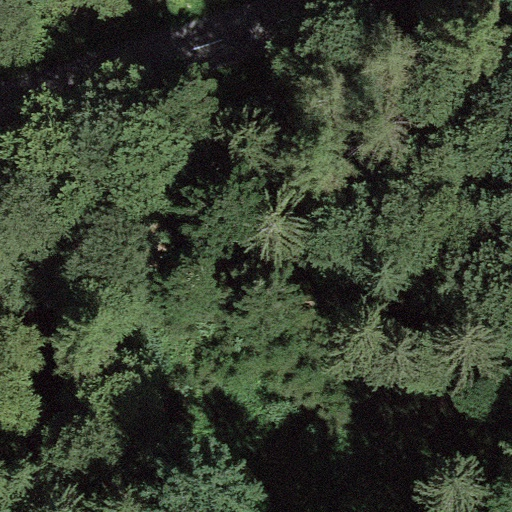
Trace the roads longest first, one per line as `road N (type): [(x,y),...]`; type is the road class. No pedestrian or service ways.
road 1 (tertiary): [(0,113),(341,0)]
road 2 (track): [(0,368),(32,419),(69,511)]
